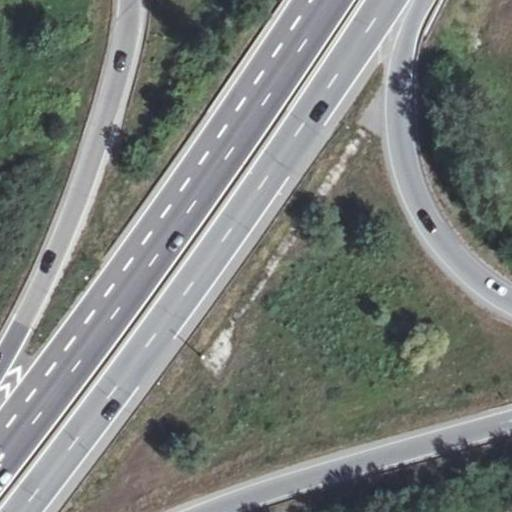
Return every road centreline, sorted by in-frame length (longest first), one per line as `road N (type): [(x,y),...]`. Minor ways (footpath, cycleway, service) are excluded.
road 1 (trunk): [(23,511),(237,226),(389,0)]
road 2 (trunk): [(332,0),(0,464)]
road 3 (trunk): [(131,0),(63,237),(0,366)]
road 4 (trunk): [(511,303),(445,247),(408,177),(399,85),(422,0)]
road 5 (trunk): [(212,511),(511,421)]
